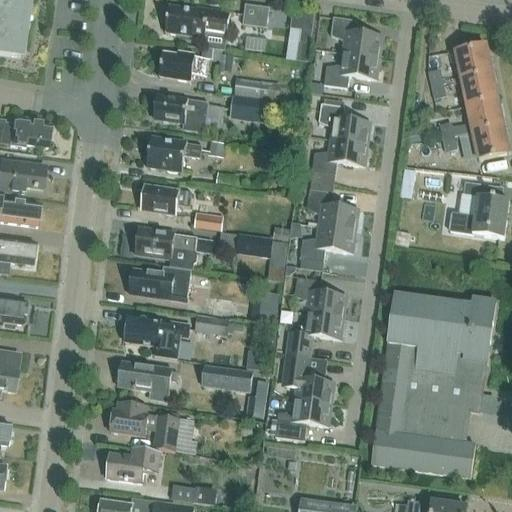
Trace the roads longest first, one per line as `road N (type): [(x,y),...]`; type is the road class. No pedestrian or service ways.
road 1 (residential): [(352,440),(411,5)]
road 2 (tertiary): [(48,511),(100,112)]
